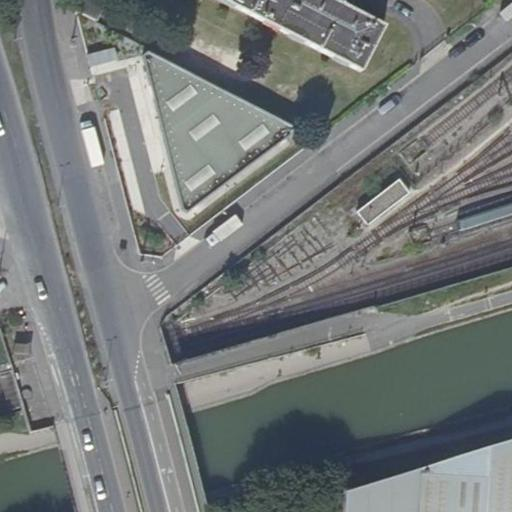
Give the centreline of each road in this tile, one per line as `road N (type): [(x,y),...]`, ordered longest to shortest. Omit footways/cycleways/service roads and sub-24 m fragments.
road 1 (residential): [(111,311),(191,271),(511,26)]
road 2 (primary): [(0,110),(108,511)]
road 3 (primary): [(111,311),(36,0)]
road 4 (primary): [(166,511),(111,311)]
